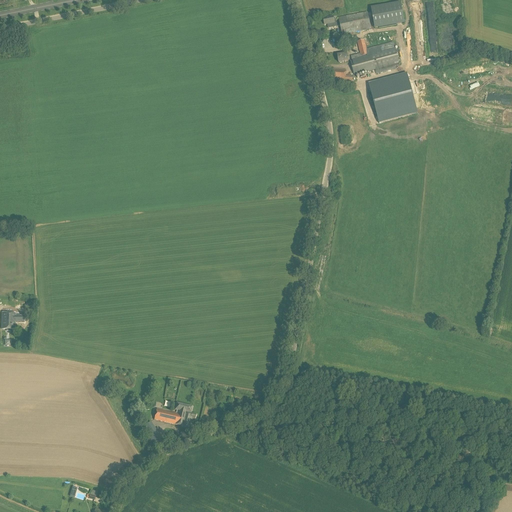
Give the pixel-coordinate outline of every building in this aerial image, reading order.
[(375,29),(404,24),(400,3),(371,8),(375,29)] [(324,25),(334,23),(333,17),(323,19),(324,25)] [(351,45),(351,43),(352,43),(350,34),(342,36),(343,45),(348,44),(348,46),(351,45)] [(366,48),(364,40),(357,42),(360,54),(351,56),(352,62),(351,62),(354,75),(367,71),(367,72),(375,70),(376,75),(396,69),(395,67),(399,66),(399,64),(393,43),(375,47),(374,46),(366,48)] [(339,63),(348,61),(346,54),(337,55),(339,63)] [(353,82),(354,76),(346,76),(346,70),(331,69),(330,80),(353,82)] [(368,84),(379,123),(417,113),(407,74),(368,84)] [(2,313),(2,330),(14,330),(15,322),(24,322),(24,316),(15,316),(15,314),(2,313)] [(191,414),(192,407),(176,403),(175,410),(177,411),(176,413),(156,409),(154,420),(173,425),(191,429),(193,419),(195,420),(196,415),(191,414)] [(154,448),(163,441),(151,423),(141,429),(154,448)] [(95,501),(97,493),(91,491),(90,495),(88,498),(88,499),(95,501)]
